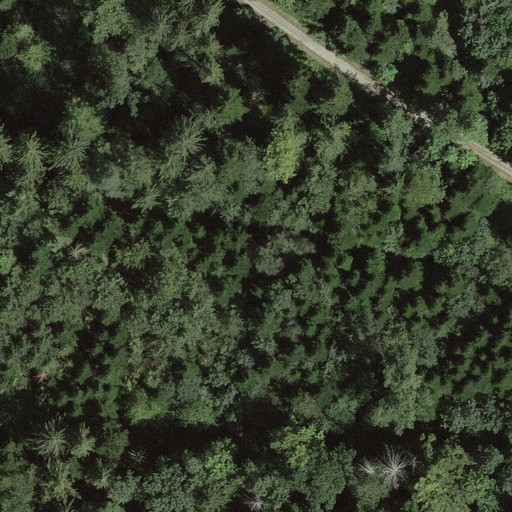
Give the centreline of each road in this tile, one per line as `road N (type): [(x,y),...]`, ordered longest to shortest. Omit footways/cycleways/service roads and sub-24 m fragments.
road 1 (track): [(511,447),(0,428)]
road 2 (track): [(250,0),(511,166)]
